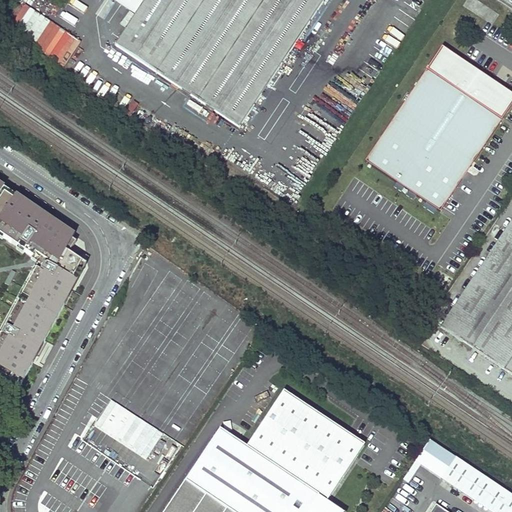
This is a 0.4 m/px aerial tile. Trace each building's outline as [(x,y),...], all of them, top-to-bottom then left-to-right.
[(115,0),(135,13),(114,44),(238,127),(322,0),(115,0)] [(64,67),(81,43),(24,4),(7,28),(64,67)] [(511,104),(511,94),(442,47),(366,161),(441,211),(511,104)] [(0,185),(0,236),(23,252),(39,261),(0,333),(0,376),(19,387),(80,274),(43,254),(59,231),(52,226),(54,223),(0,185)] [(511,216),(441,323),(511,370),(511,216)] [(95,252),(87,246),(81,255),(89,261),(95,252)] [(343,511),(326,501),(364,444),(283,391),(246,447),(219,429),(163,511),(343,511)] [(511,511),(511,496),(455,458),(441,479),(489,511),(511,511)]
